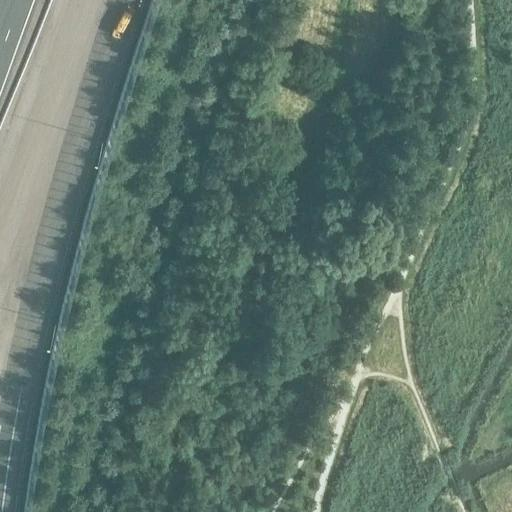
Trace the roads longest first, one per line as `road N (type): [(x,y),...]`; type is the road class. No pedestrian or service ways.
road 1 (motorway): [(0,430),(108,0)]
road 2 (motorway): [(0,243),(89,0)]
